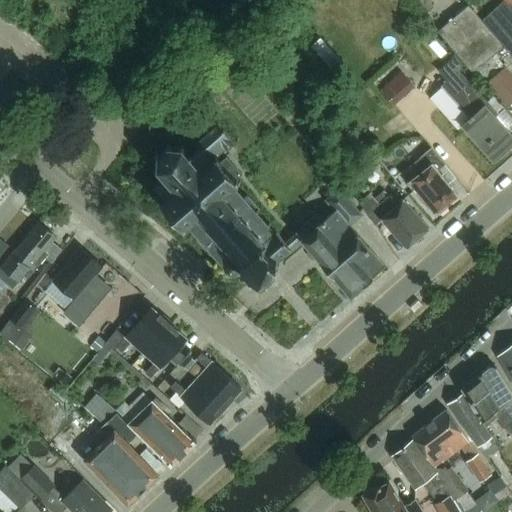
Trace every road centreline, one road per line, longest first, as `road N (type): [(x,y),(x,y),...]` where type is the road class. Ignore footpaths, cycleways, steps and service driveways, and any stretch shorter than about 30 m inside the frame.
road 1 (tertiary): [(292,388),(0,136)]
road 2 (tertiary): [(292,388),(511,195)]
road 3 (residential): [(511,328),(315,511)]
road 4 (tertiary): [(156,511),(292,388)]
